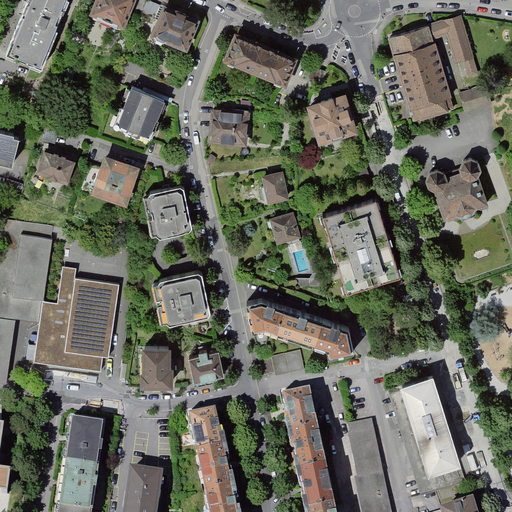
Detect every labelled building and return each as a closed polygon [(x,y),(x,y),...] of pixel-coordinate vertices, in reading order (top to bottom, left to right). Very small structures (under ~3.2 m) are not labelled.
[(66,0),(31,0),(10,51),(40,64),(66,0)] [(132,0),(99,0),(93,15),(122,27),(132,0)] [(198,17),(167,5),(156,32),(157,36),(164,39),(169,37),(187,44),(198,17)] [(481,74),(463,17),(414,33),(390,41),(398,64),(413,108),(417,121),(454,109),(432,40),(449,34),(458,63),(465,61),(470,78),(481,74)] [(296,59),(238,35),(228,59),(286,82),(296,59)] [(166,98),(131,86),(118,126),(152,137),(166,98)] [(460,95),(466,114),(493,105),(487,86),(460,95)] [(328,96),(313,101),(325,137),(362,125),(350,89),(340,92),(339,89),(327,93),(328,96)] [(248,143),(251,114),(216,110),(213,139),(248,143)] [(62,122),(48,117),(42,135),(56,140),(62,122)] [(15,135),(0,130),(0,161),(13,165),(20,138),(15,137),(15,135)] [(32,151),(20,148),(16,163),(28,166),(32,151)] [(75,158),(47,149),(40,171),(68,181),(75,158)] [(139,164),(106,153),(94,189),(127,200),(139,164)] [(430,185),(436,188),(447,218),(458,214),(464,216),(474,212),(478,207),(489,203),(479,175),(482,168),(480,161),(473,158),(466,160),(463,167),(465,174),(448,180),(446,173),(438,169),(431,173),(428,179),(430,185)] [(289,197),(284,171),(266,175),(271,201),(289,197)] [(85,191),(92,193),(99,174),(91,172),(85,191)] [(186,187),(182,184),(152,190),(150,193),(158,232),(161,235),(192,228),(195,224),(186,187)] [(377,197),(324,215),(349,291),(402,273),(377,197)] [(295,208),(273,214),(280,238),(302,232),(295,208)] [(52,237),(53,227),(3,220),(0,238),(0,380),(8,381),(17,315),(41,319),(43,302),(43,299),(44,300),(53,237),(52,237)] [(316,252),(310,254),(315,271),(313,275),(298,275),(302,285),(328,284),(316,252)] [(62,267),(57,304),(43,302),(41,319),(35,362),(100,371),(102,358),(108,358),(118,287),(76,281),(77,269),(62,267)] [(204,273),(199,270),(162,277),(159,281),(167,320),(171,322),(210,314),(212,311),(204,273)] [(266,327),(280,331),(289,306),(263,298),(248,300),(254,329),(266,327)] [(316,343),(324,318),(289,306),(280,331),(316,343)] [(350,327),(324,318),(316,343),(330,348),(332,356),(355,351),(350,327)] [(266,327),(254,329),(257,343),(266,342),(268,336),(266,327)] [(171,346),(146,346),(145,370),(144,370),(144,383),(173,383),(173,367),(170,367),(171,346)] [(224,375),(220,351),(210,353),(209,348),(201,350),(202,354),(191,356),(196,380),(224,375)] [(302,351),(261,359),(264,374),(277,372),(278,375),(306,369),(302,351)] [(443,511),(473,502),(435,374),(390,388),(424,493),(436,492),(442,511),(443,511)] [(283,393),(292,432),(317,426),(308,387),(283,393)] [(190,414),(198,451),(222,445),(214,410),(190,414)] [(73,413),(66,458),(102,463),(108,418),(73,413)] [(349,433),(359,478),(383,473),(372,420),(349,425),(351,433),(349,433)] [(292,432),(301,470),(326,464),(317,426),(292,432)] [(232,485),(222,445),(198,451),(206,491),(232,485)] [(66,458),(60,502),(95,507),(102,463),(66,458)] [(301,470),(310,509),(335,504),(326,464),(301,470)] [(132,470),(126,510),(138,511),(156,511),(162,474),(132,470)] [(355,479),(362,511),(391,511),(383,473),(359,478),(355,479)] [(238,511),(232,485),(206,491),(210,511),(238,511)] [(60,502),(58,511),(94,511),(95,507),(60,502)] [(476,511),(473,502),(443,511),(476,511)]
